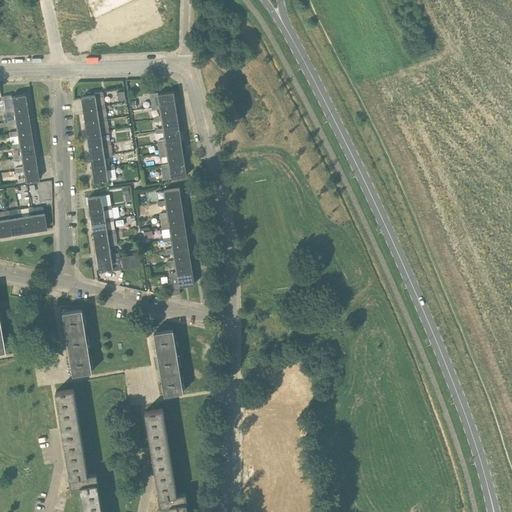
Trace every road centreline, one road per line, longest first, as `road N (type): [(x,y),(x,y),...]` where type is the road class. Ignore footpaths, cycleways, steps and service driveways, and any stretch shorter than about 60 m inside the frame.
road 1 (primary): [(493,511),(437,347),(280,19)]
road 2 (residential): [(230,318),(213,169),(183,67)]
road 3 (residential): [(64,282),(56,69)]
road 4 (unclassified): [(223,511),(230,318)]
road 5 (residential): [(230,318),(143,307),(64,282)]
road 6 (residential): [(56,69),(183,67)]
